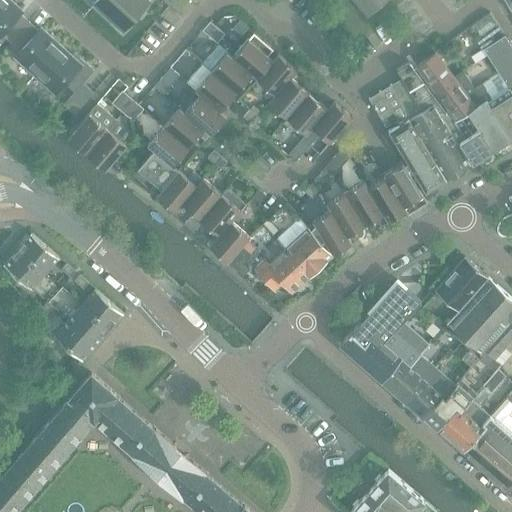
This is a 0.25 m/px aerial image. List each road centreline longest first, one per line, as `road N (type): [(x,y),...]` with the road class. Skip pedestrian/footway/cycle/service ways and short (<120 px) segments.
road 1 (residential): [(508,511),(306,319)]
road 2 (residential): [(239,383),(44,205)]
road 3 (residential): [(226,0),(137,80),(43,0)]
road 4 (residential): [(306,319),(404,244),(455,217)]
road 5 (residential): [(313,507),(311,455),(239,383)]
road 6 (residential): [(294,194),(368,109),(345,87)]
road 7 (unknown): [(368,109),(428,232)]
road 8 (residential): [(345,87),(250,0)]
